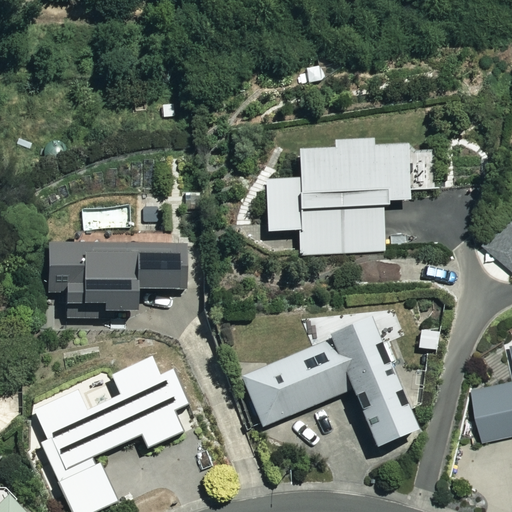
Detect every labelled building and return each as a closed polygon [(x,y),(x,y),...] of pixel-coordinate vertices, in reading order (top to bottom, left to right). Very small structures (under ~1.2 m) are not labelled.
[(411,189),(437,188),(436,153),(409,154),(408,145),(374,147),(374,140),(334,142),(334,150),(298,152),(300,179),(266,181),(269,232),(299,231),(301,255),(389,251),(386,200),(411,199),(411,189)] [(49,297),(67,297),(67,320),(102,320),(102,313),(140,312),(139,291),(186,290),(185,246),(48,248),(49,297)] [(403,335),(392,308),(322,337),(325,343),(243,377),(263,426),(354,389),(377,446),(418,429),(394,370),(386,374),(375,346),(403,335)] [(160,376),(151,357),(113,374),(122,395),(87,411),(78,390),(34,410),(48,440),(41,443),(71,511),(95,511),(117,502),(96,455),(142,435),(148,448),(197,426),(172,370),(160,376)] [(511,380),(474,389),(486,440),(511,434),(511,380)] [(0,511),(27,511),(0,481),(0,511)]
